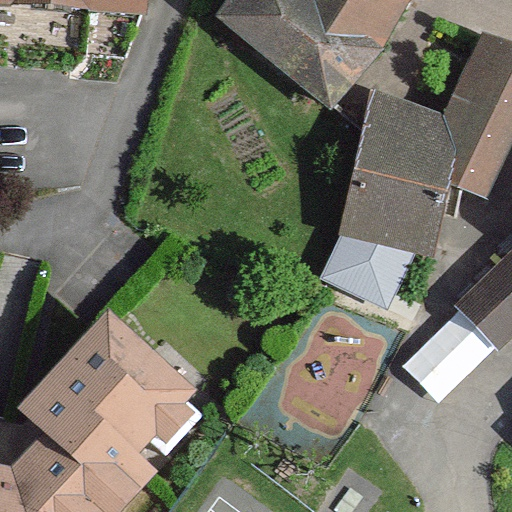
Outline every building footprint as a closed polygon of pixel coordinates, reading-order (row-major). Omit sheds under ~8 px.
[(238,0),(227,16),(336,100),(356,77),(379,51),(408,0),(238,0)] [(511,44),(499,38),(491,34),(487,44),(453,116),(467,123),(459,137),(459,153),(498,168),(511,137),(511,44)] [(459,137),(376,114),(346,229),(355,231),(371,235),(401,242),(417,246),(436,250),(459,153),(459,137)] [(417,246),(401,242),(395,265),(385,285),(354,269),(371,235),(355,231),(331,277),(392,307),(411,270),(417,246)] [(401,242),(371,235),(354,269),(385,285),(395,265),(401,242)] [(511,263),(466,307),(501,344),(511,333),(511,263)] [(0,489),(0,511),(96,511),(98,511),(99,511),(120,511),(157,474),(136,453),(155,433),(192,394),(131,336),(113,356),(104,348),(43,414),(70,438),(82,448),(34,498),(0,489)] [(213,414),(192,394),(155,433),(176,453),(213,414)] [(82,448),(70,438),(29,480),(0,473),(0,489),(34,498),(82,448)]
